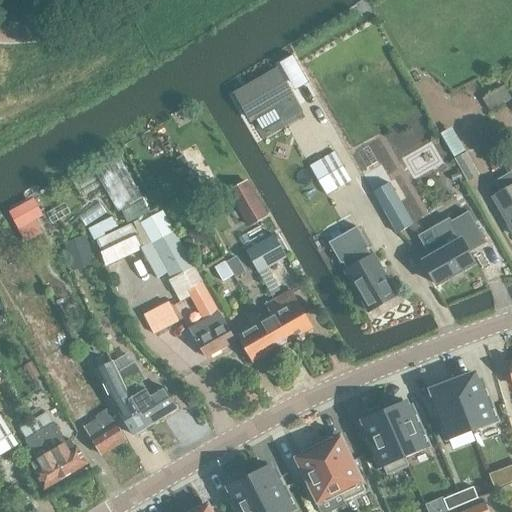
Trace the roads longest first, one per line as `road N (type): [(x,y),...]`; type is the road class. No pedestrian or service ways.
road 1 (tertiary): [(511,322),(360,377),(112,511)]
road 2 (unknown): [(457,342),(355,194)]
road 3 (unclassified): [(0,30),(80,30),(132,0)]
